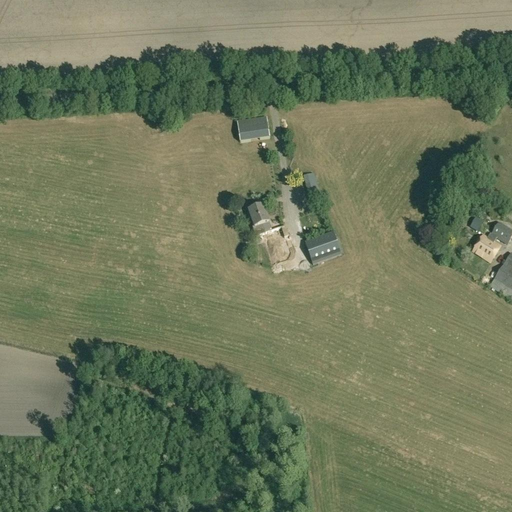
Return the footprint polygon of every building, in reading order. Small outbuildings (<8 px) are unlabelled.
[(270,139),(267,119),(237,123),(240,143),(270,139)] [(314,175),(303,177),(312,209),(324,206),(314,175)] [(262,235),(272,264),(290,257),(286,248),(291,246),(284,227),(270,232),(267,224),(269,224),(263,206),(249,211),(255,228),(253,229),(256,237),(262,235)] [(307,215),(299,217),(303,230),(310,228),(307,215)] [(476,219),(471,228),(479,233),(484,224),(476,219)] [(488,241),(482,237),(473,252),(490,264),(501,248),(493,243),(496,238),(507,246),(511,238),(511,231),(500,224),(488,241)] [(341,256),(333,233),(305,243),(313,266),(341,256)] [(508,299),(511,292),(511,255),(511,254),(489,287),(508,299)]
